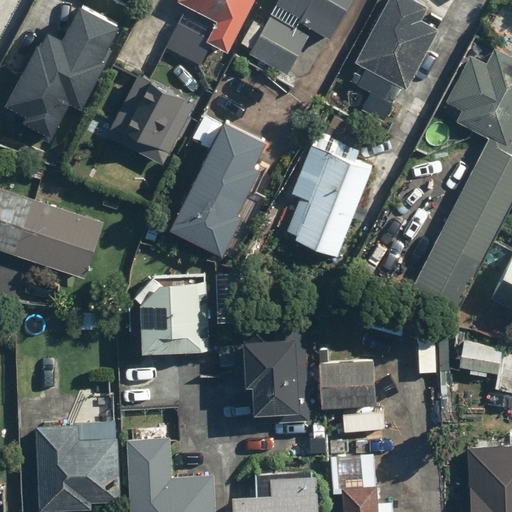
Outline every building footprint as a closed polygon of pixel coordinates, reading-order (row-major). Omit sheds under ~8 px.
[(175,0),(155,39),(203,64),(215,42),(230,50),(255,0),(175,0)] [(277,0),(264,24),(253,18),(240,41),(253,48),(251,53),(290,74),(315,29),(334,40),(356,0),(277,0)] [(429,5),(420,0),(388,0),(358,56),(371,63),(360,83),(371,88),(362,105),(384,117),(402,83),(409,87),(442,26),(423,16),(429,5)] [(70,34),(50,23),(11,96),(33,108),(26,121),(54,136),(75,97),(86,103),(128,25),(86,3),(70,34)] [(130,31),(116,58),(140,70),(155,78),(169,52),(130,31)] [(479,53),(471,49),(446,100),(454,104),(451,111),(492,132),(511,141),(511,49),(487,38),(479,53)] [(155,78),(140,70),(107,134),(165,164),(198,101),(155,78)] [(336,109),(325,131),(360,149),(371,127),(336,109)] [(227,115),(225,120),(205,110),(193,134),(213,144),(174,221),(226,247),(267,166),(258,161),(271,137),(227,115)] [(511,141),(492,132),(418,283),(464,306),(511,206),(511,141)] [(342,252),(375,167),(333,150),(300,235),(342,252)] [(0,245),(88,276),(107,220),(0,182),(0,245)] [(511,256),(493,292),(511,302),(511,256)] [(163,278),(163,279),(156,272),(138,291),(145,298),(145,347),(210,347),(210,279),(163,278)] [(270,313),(245,313),(246,337),(235,337),(236,380),(255,380),(255,410),(302,410),(301,332),(270,332),(270,313)] [(359,332),(323,333),(324,406),(328,406),(382,405),(381,353),(359,353),(359,332)] [(463,366),(500,370),(499,390),(511,391),(511,351),(502,350),(503,341),(465,338),(463,366)] [(438,390),(438,349),(420,349),(420,391),(438,390)] [(382,405),(328,406),(328,427),(389,426),(389,405),(382,405)] [(120,419),(39,422),(43,508),(96,505),(95,494),(123,493),(120,419)] [(471,511),(511,511),(511,428),(511,429),(511,440),(470,442),(471,511)] [(173,432),(127,436),(132,511),(216,511),(213,469),(176,472),(173,432)] [(253,495),(232,495),(232,511),(322,511),(322,470),(253,471),(253,495)] [(380,482),(342,484),(342,511),(423,511),(423,507),(398,508),(398,498),(380,498),(380,482)]
